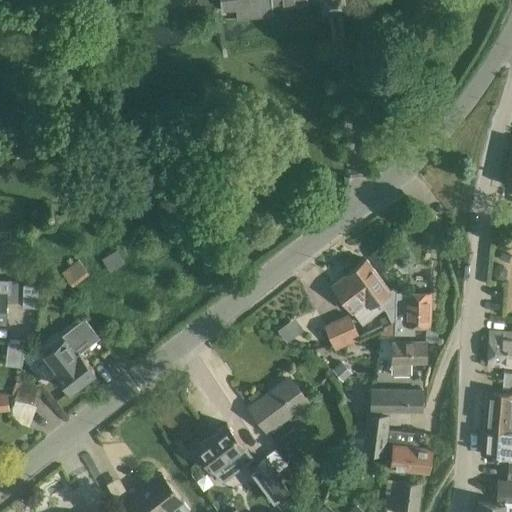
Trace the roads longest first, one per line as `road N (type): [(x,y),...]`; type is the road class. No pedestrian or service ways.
road 1 (tertiary): [(0,488),(404,175)]
road 2 (unclassified): [(455,511),(480,214),(511,87)]
road 3 (tertiary): [(511,36),(404,175)]
